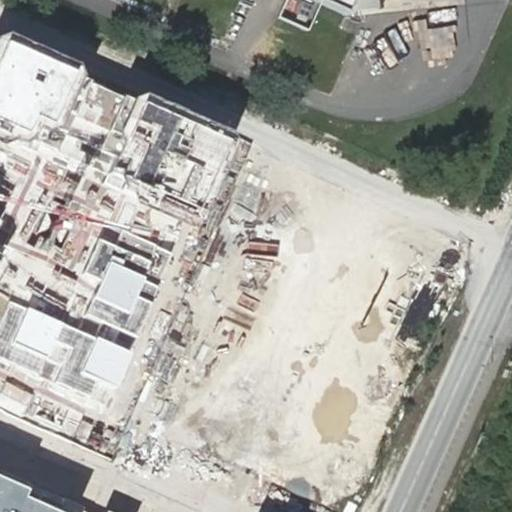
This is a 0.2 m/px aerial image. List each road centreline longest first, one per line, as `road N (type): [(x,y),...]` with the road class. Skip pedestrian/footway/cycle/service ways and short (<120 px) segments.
road 1 (residential): [(511,251),(0,24)]
road 2 (unclassified): [(400,511),(511,262)]
road 3 (unknown): [(195,511),(0,424)]
